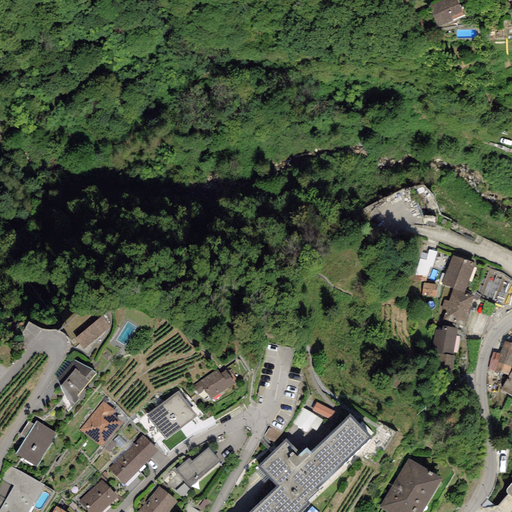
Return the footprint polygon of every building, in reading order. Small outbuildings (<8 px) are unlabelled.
[(462,14),(456,0),(442,0),(428,6),(438,29),(453,23),(451,19),(462,14)] [(431,283),(437,254),(423,251),(418,281),(431,283)] [(476,266),(453,257),(441,286),(453,290),(465,295),(476,266)] [(425,285),(425,297),(437,297),(438,286),(425,285)] [(465,295),(453,290),(449,302),(444,301),(442,310),(445,311),(442,321),(464,329),(474,298),(465,295)] [(458,331),(438,328),(437,332),(435,331),(432,348),(434,349),(433,354),(434,354),(431,372),(451,376),(455,358),(453,358),(458,331)] [(511,345),(504,343),(495,372),(509,378),(511,373),(511,345)] [(96,376),(74,361),(57,381),(72,410),(79,402),(77,398),(96,376)] [(217,370),(193,386),(199,396),(205,392),(211,402),(235,386),(225,371),(220,375),(217,370)] [(511,373),(509,378),(501,392),(511,398),(511,373)] [(178,393),(146,417),(166,444),(198,420),(178,393)] [(103,402),(79,430),(102,449),(123,425),(113,416),(116,413),(103,402)] [(286,443),(257,469),(276,490),(252,511),(307,511),(311,509),(308,506),(319,495),(318,493),(372,443),(349,419),(310,456),(306,453),(301,458),(286,443)] [(36,423),(15,457),(36,470),(57,436),(36,423)] [(159,453),(143,437),(108,470),(124,487),(159,453)] [(189,459),(175,471),(190,489),(221,464),(208,449),(192,463),(189,459)] [(424,511),(442,482),(407,462),(378,511),(380,511),(424,511)] [(30,511),(45,488),(4,463),(0,477),(0,479),(14,487),(0,510),(0,511),(30,511)] [(104,511),(118,500),(102,481),(78,502),(86,511),(104,511)] [(170,511),(177,504),(159,488),(137,511),(170,511)] [(483,510),(480,511),(511,511),(511,489),(508,493),(506,495),(506,497),(508,499),(500,506),(496,509),(483,510)]
